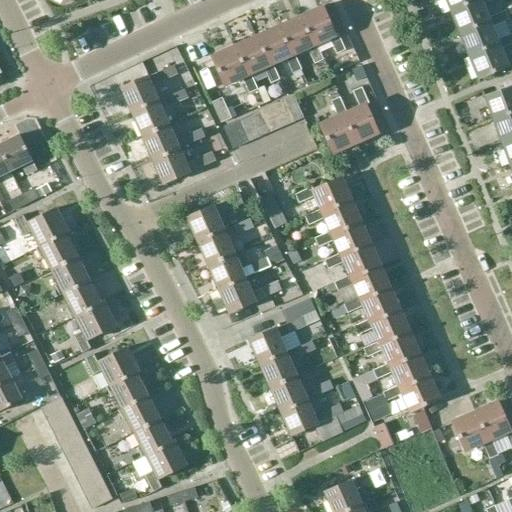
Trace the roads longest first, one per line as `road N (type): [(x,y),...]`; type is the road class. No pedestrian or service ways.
road 1 (residential): [(260,511),(217,423),(207,375),(131,222),(110,208),(50,85)]
road 2 (residential): [(346,0),(511,365)]
road 3 (residential): [(50,85),(235,0)]
